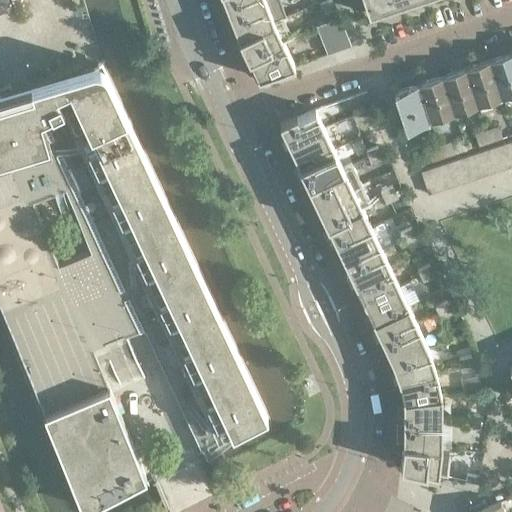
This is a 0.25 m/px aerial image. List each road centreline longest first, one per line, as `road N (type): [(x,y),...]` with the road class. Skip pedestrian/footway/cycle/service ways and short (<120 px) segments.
road 1 (tertiary): [(347,472),(357,418),(345,361),(227,112)]
road 2 (residential): [(227,112),(368,58),(511,19)]
road 3 (tertiary): [(227,112),(181,0)]
